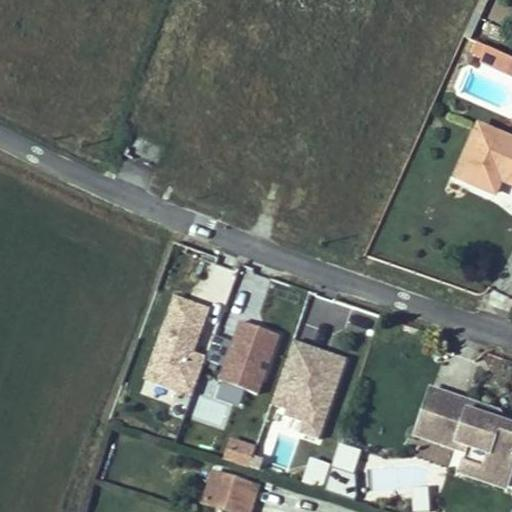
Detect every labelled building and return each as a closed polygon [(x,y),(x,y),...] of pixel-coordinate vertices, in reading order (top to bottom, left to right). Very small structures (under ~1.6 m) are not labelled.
[(470,40),(487,0),(480,0),(463,37),(470,40)] [(482,58),(487,48),(476,43),(471,53),(482,58)] [(511,59),(487,48),(482,58),(480,62),(511,76),(511,59)] [(511,140),(478,126),(456,177),(494,194),(500,180),(511,185),(511,140)] [(206,312),(174,299),(145,380),(176,392),(190,355),(206,312)] [(277,338),(240,324),(218,385),(255,398),(277,338)] [(292,343),(270,407),(285,412),(283,418),(302,425),(298,435),(318,442),(346,362),(292,343)] [(190,355),(176,392),(192,398),(205,360),(190,355)] [(431,392),(429,400),(478,417),(480,408),(431,392)] [(478,417),(429,400),(417,436),(467,453),(469,447),(487,453),(482,468),(484,470),(489,474),(493,476),(496,477),(500,477),(504,478),(509,477),(511,469),(511,468),(511,427),(504,426),(499,414),(480,408),(478,417)] [(228,437),(223,460),(249,465),(254,442),(228,437)] [(350,496),(363,449),(338,442),(324,489),(350,496)] [(487,453),(469,447),(467,453),(461,472),(505,487),(509,477),(504,478),(500,477),(496,477),(493,476),(489,474),(484,470),(482,468),(487,453)] [(310,455),(301,479),(322,487),(331,463),(310,455)] [(248,511),(257,487),(215,473),(205,504),(229,511),(248,511)] [(413,511),(429,510),(428,485),(412,486),(413,511)] [(390,511),(367,507),(367,509),(262,488),(257,511),(390,511)]
